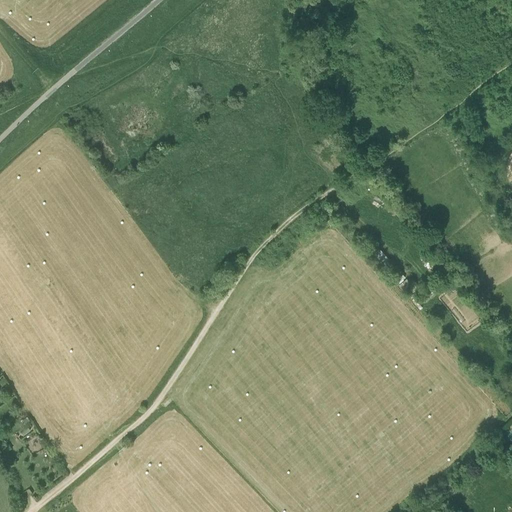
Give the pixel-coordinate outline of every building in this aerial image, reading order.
[(329,135),(321,142),(312,149),(318,156),(317,157),(330,172),(337,166),(332,160),(343,151),(329,135)] [(376,259),(377,258),(399,283),(405,277),(374,242),(373,243),(363,232),(356,238),(376,259)] [(405,292),(406,291),(411,297),(414,294),(414,293),(416,291),(411,286),(409,287),(403,281),(399,285),(405,292)] [(415,298),(412,300),(417,307),(417,306),(420,309),(422,307),(415,298)] [(28,427),(21,432),(23,436),(31,430),(28,427)]
